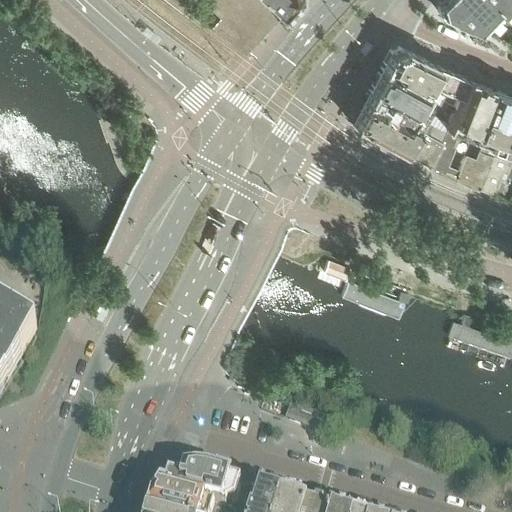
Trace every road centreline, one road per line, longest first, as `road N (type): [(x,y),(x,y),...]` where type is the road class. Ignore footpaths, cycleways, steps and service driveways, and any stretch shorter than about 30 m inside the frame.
road 1 (tertiary): [(228,135),(110,344),(60,470)]
road 2 (residential): [(442,511),(142,422)]
road 3 (tertiary): [(142,422),(237,209),(270,156)]
road 4 (residential): [(270,156),(371,209),(386,239),(511,275)]
road 5 (tertiary): [(228,135),(84,0)]
road 6 (tertiary): [(270,156),(372,8)]
road 7 (tertiary): [(338,0),(228,135)]
road 8 (residential): [(511,68),(372,8)]
